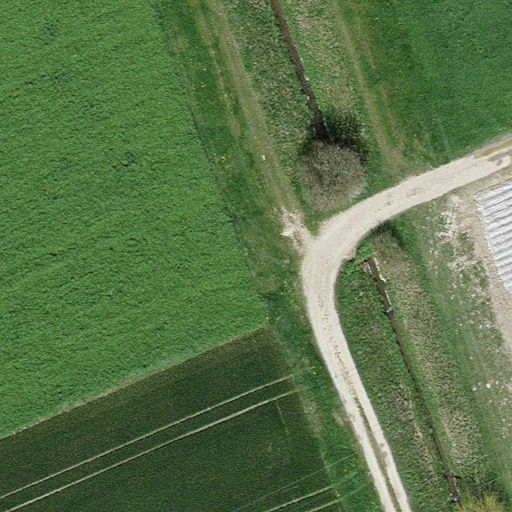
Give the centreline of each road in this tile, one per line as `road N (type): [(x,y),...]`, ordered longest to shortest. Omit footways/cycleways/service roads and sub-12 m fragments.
road 1 (track): [(217,0),(396,511)]
road 2 (track): [(311,257),(363,216),(511,154)]
